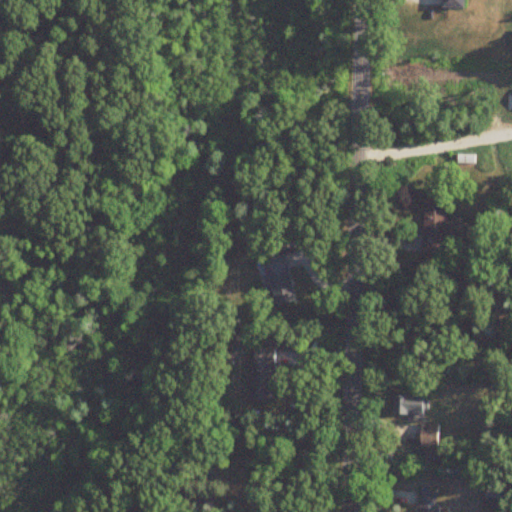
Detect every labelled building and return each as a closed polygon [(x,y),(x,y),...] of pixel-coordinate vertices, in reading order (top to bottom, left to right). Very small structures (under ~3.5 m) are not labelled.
[(446,0),(446,10),(469,10),(469,0),(446,0)] [(449,201),(427,201),(427,255),(449,255),(449,201)] [(299,303),(286,257),(266,263),(280,308),(299,303)] [(278,404),(279,350),(255,349),(255,404),(278,404)] [(426,397),(395,396),(394,415),(426,416),(426,397)] [(441,425),(422,425),(422,449),(441,449),(441,425)] [(511,510),(511,485),(488,485),(488,510),(511,510)]
